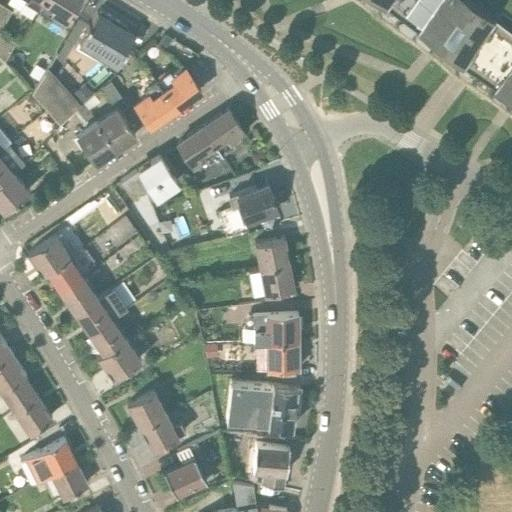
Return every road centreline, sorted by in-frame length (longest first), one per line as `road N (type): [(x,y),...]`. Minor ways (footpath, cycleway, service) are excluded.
road 1 (secondary): [(314,511),(331,416),(335,294),(305,147)]
road 2 (residential): [(253,71),(0,247)]
road 3 (residential): [(134,511),(0,276)]
road 4 (residential): [(511,203),(376,124),(305,147)]
road 5 (secondary): [(253,71),(155,0)]
